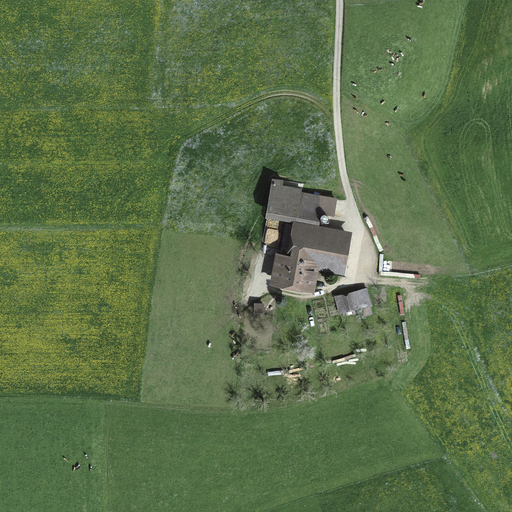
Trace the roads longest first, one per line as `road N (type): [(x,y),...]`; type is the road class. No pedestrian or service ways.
road 1 (track): [(157,381),(262,290),(311,296),(363,276),(408,282)]
road 2 (track): [(363,276),(335,114),(339,0)]
road 3 (track): [(192,133),(281,92),(311,98),(336,120)]
